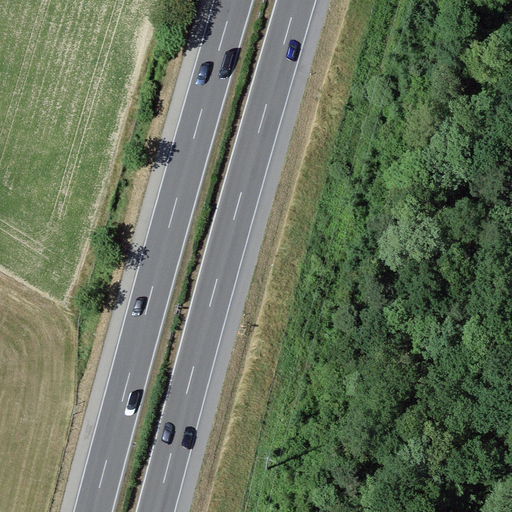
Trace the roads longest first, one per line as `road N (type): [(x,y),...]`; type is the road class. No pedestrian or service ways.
road 1 (motorway): [(234,0),(93,511)]
road 2 (motorway): [(156,511),(297,0)]
